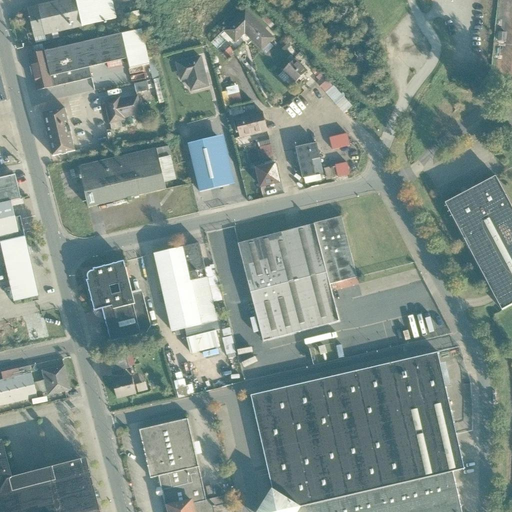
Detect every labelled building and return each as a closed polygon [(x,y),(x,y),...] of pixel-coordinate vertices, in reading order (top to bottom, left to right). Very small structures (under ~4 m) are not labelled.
[(63,32),(120,18),(115,0),(59,0),(29,7),(38,43),(64,36),(63,32)] [(275,40),(246,11),(223,33),(235,45),(245,36),(261,53),(275,40)] [(141,31),(30,57),(34,75),(38,92),(91,80),(89,68),(123,60),(126,72),(149,66),(147,57),(141,31)] [(213,86),(205,54),(178,62),(183,81),(189,79),(193,91),(213,86)] [(308,74),(296,61),(283,74),(296,86),(308,74)] [(347,113),(355,105),(328,78),(321,86),(347,113)] [(151,88),(149,80),(137,85),(140,93),(151,88)] [(241,85),(224,89),(227,104),(244,101),(241,85)] [(124,120),(142,116),(137,97),(120,101),(120,99),(103,103),(108,126),(125,122),(124,120)] [(49,133),(54,156),(78,151),(73,128),(69,108),(44,114),(49,133)] [(268,133),(264,113),(236,120),(240,140),(268,133)] [(225,135),(188,144),(200,192),(237,183),(225,135)] [(271,161),(276,160),(272,138),(262,140),(265,157),(270,156),(271,161)] [(297,152),(305,185),(328,180),(319,146),(297,152)] [(177,180),(168,148),(77,170),(88,211),(168,191),(166,183),(177,180)] [(327,167),(328,179),(352,175),(351,163),(327,167)] [(257,168),(261,189),(282,184),(277,164),(257,168)] [(0,203),(9,201),(19,199),(14,175),(0,177),(0,203)] [(511,205),(497,176),(447,202),(496,295),(503,308),(511,302),(511,205)] [(9,201),(0,203),(0,241),(1,241),(25,236),(20,215),(13,217),(9,201)] [(239,242),(263,339),(339,320),(330,283),(356,277),(342,217),(239,242)] [(15,303),(39,297),(25,236),(1,241),(15,303)] [(154,253),(173,332),(218,321),(199,243),(154,253)] [(101,309),(109,341),(147,332),(151,326),(140,289),(130,291),(122,263),(84,273),(93,311),(101,309)] [(313,365),(343,358),(338,340),(309,347),(313,365)] [(125,354),(107,359),(111,373),(129,368),(125,354)] [(298,511),(301,508),(454,472),(465,470),(438,355),(251,398),(271,489),(256,511),(298,511)] [(42,370),(48,396),(71,391),(65,365),(42,370)] [(0,381),(0,406),(38,398),(32,374),(0,381)] [(132,376),(112,381),(117,399),(137,394),(132,376)] [(150,479),(158,477),(166,510),(166,511),(230,511),(227,496),(206,501),(198,469),(187,418),(138,430),(150,479)] [(0,511),(97,511),(83,457),(9,477),(0,443),(0,511)] [(462,511),(454,472),(301,508),(298,511),(462,511)]
